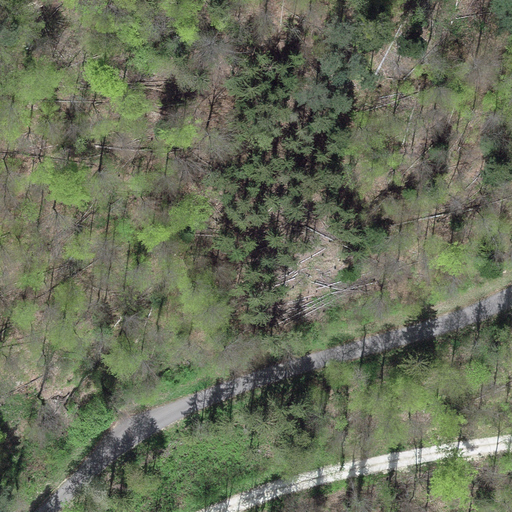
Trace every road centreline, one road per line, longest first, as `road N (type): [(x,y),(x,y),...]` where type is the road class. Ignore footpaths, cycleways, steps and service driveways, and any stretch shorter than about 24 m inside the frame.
road 1 (unclassified): [(511,297),(173,408),(134,431),(46,511)]
road 2 (track): [(212,511),(392,459),(511,442)]
